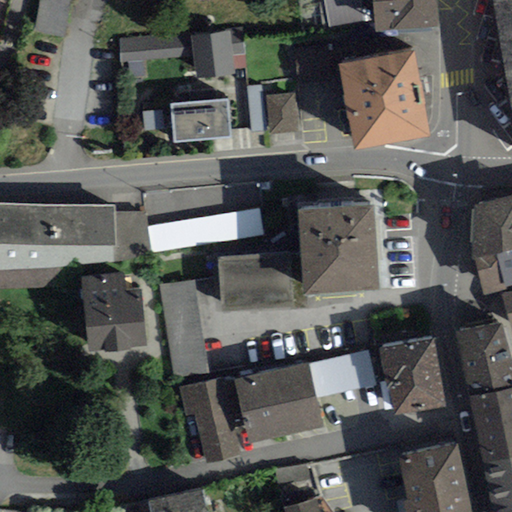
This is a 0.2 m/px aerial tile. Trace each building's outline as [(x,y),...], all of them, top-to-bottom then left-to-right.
[(37,0),(40,1),(34,32),(64,38),(68,12),(70,0),(37,0)] [(361,0),(324,0),(331,42),(367,36),(361,0)] [(438,28),(435,0),(373,0),(376,32),(438,28)] [(511,0),(491,0),(511,114),(511,0)] [(243,28),(118,39),(121,63),(193,56),(195,79),(234,75),(233,56),(245,55),(243,28)] [(299,46),(300,84),(336,82),(335,45),(299,46)] [(429,137),(414,52),(339,66),(354,150),(429,137)] [(266,131),(262,85),(247,87),(251,133),(266,131)] [(297,131),(294,93),(265,95),(269,133),(297,131)] [(228,99),(170,104),(173,143),(231,138),(228,99)] [(163,128),(161,111),(142,113),(144,130),(163,128)] [(511,194),(473,203),(474,259),(495,253),(511,249),(511,194)] [(0,271),(44,269),(45,245),(47,205),(0,203),(0,271)] [(373,204),(297,208),(299,252),(375,248),(373,204)] [(117,247),(114,206),(47,205),(45,245),(44,269),(114,265),(117,247)] [(259,208),(147,226),(151,254),(264,236),(259,208)] [(379,290),(375,248),(299,252),(302,296),(379,290)] [(511,249),(495,253),(505,289),(511,286),(511,249)] [(299,252),(218,257),(222,313),(303,308),(302,296),(299,252)] [(505,289),(495,253),(474,259),(483,294),(505,289)] [(82,278),(90,352),(146,346),(140,287),(123,289),(121,274),(82,278)] [(207,374),(193,281),(160,286),(173,379),(207,374)] [(511,293),(502,294),(511,330),(511,293)] [(511,363),(501,323),(455,331),(470,396),(511,387),(511,363)] [(453,405),(441,339),(383,349),(378,350),(383,382),(389,381),(395,416),(453,405)] [(369,351),(309,364),(317,398),(376,385),(369,351)] [(309,364),(233,380),(247,444),(323,428),(317,398),(309,364)] [(224,379),(178,388),(185,419),(196,417),(207,464),(240,457),(224,379)] [(511,457),(511,387),(470,396),(483,465),(511,457)] [(472,511),(457,441),(399,453),(411,511),(472,511)] [(511,511),(511,457),(483,465),(492,511),(511,511)] [(276,469),(278,484),(308,478),(305,463),(276,469)] [(147,503),(148,511),(208,511),(203,490),(147,503)] [(320,511),(318,501),(285,508),(286,511),(320,511)]
